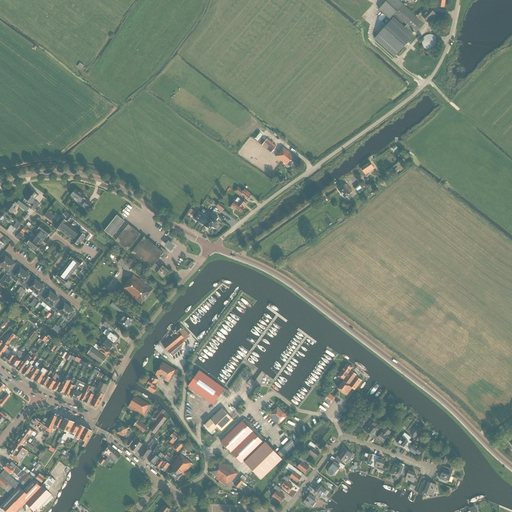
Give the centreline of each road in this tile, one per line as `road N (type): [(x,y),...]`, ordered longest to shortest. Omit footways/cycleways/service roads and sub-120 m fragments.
road 1 (tertiary): [(511,466),(288,281),(214,247)]
road 2 (unclassified): [(214,247),(429,79),(449,41),(457,0)]
road 3 (tertiary): [(214,247),(95,177),(46,171),(0,182)]
road 4 (residential): [(284,511),(341,437),(435,469)]
road 5 (residential): [(118,374),(148,323),(214,247)]
road 6 (residential): [(172,492),(203,475),(206,463),(179,415),(185,379),(176,363)]
